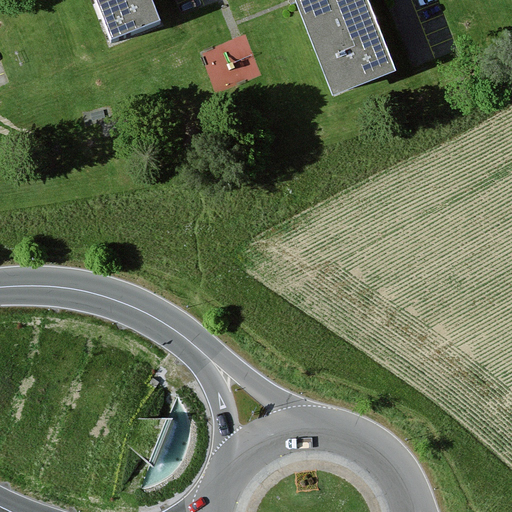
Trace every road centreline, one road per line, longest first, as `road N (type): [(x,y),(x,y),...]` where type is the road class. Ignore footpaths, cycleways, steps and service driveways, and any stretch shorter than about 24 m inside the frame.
road 1 (secondary): [(268,436),(209,358),(164,322),(72,288),(0,287)]
road 2 (secondary): [(415,511),(397,467),(366,440),(307,425),(268,436)]
